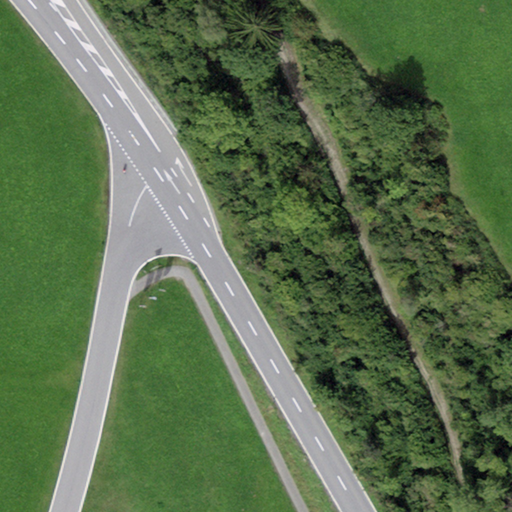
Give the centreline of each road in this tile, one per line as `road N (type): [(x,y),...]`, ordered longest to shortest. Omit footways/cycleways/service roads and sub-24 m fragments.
road 1 (track): [(254,0),(262,36),(311,112),(356,210),(482,511)]
road 2 (primary): [(167,175),(360,511)]
road 3 (tertiary): [(167,175),(137,223),(61,511)]
road 4 (primary): [(34,0),(167,175)]
road 5 (track): [(167,175),(154,117),(82,0)]
